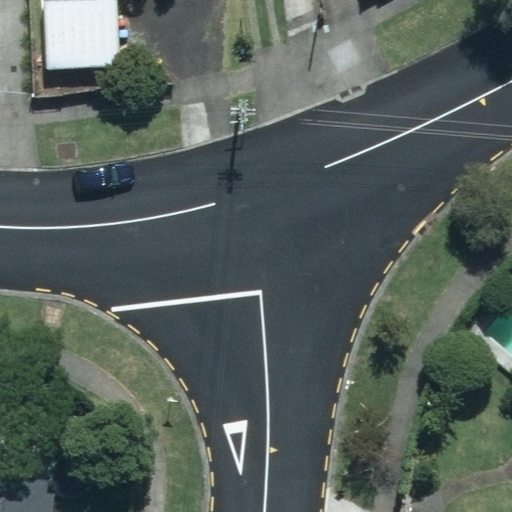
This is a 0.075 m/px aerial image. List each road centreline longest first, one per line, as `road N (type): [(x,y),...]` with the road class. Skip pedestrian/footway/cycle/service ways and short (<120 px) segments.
road 1 (residential): [(266,511),(266,353),(244,199)]
road 2 (residential): [(511,84),(395,142),(244,199)]
road 3 (residential): [(0,221),(105,223),(244,199)]
